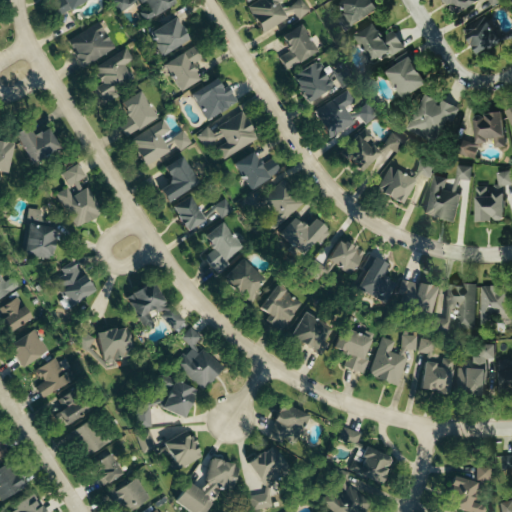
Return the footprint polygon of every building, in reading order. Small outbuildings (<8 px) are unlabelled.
[(54,0),(51,2),(58,16),(87,0),(54,0)] [(122,13),(137,1),(145,10),(140,14),(148,23),(173,3),(169,0),(126,0),(118,8),(122,13)] [(288,22),(279,2),(284,0),(257,0),(248,4),(261,33),(288,22)] [(310,10),(301,0),(297,0),(284,12),(289,18),(285,22),(289,27),(310,10)] [(379,10),(372,0),(346,0),(340,5),(346,14),(337,19),(345,32),(379,10)] [(478,4),(475,0),(444,0),(456,18),(478,4)] [(188,40),(174,18),(148,35),(162,57),(188,40)] [(116,49),(99,22),(68,41),(84,68),(116,49)] [(354,36),(372,63),(389,52),(392,57),(405,49),(394,32),(383,38),(374,24),(354,36)] [(289,52),(278,58),(286,71),(317,52),(300,26),(280,38),(289,52)] [(133,79),(125,65),(133,60),(127,49),(94,68),(103,83),(96,88),(104,102),(127,88),(124,84),(133,79)] [(164,63),(178,91),(199,81),(191,64),(200,60),(195,49),(164,63)] [(400,99),(425,88),(413,59),(387,70),(400,99)] [(338,80),(335,73),(328,77),(321,61),(292,75),(305,103),(334,89),(331,83),(338,80)] [(221,90),(217,81),(192,92),(205,120),(238,105),(229,86),(221,90)] [(119,104),(128,119),(118,125),(125,137),(155,119),(140,92),(119,104)] [(329,139),(359,122),(361,125),(376,117),(369,104),(352,113),(342,95),(313,112),(329,139)] [(442,101),(441,103),(423,95),(408,129),(437,142),(446,122),(453,125),(460,109),(442,101)] [(222,158),(258,141),(244,113),(217,126),(226,144),(217,148),(222,158)] [(506,147),(502,113),(473,117),(477,144),(494,142),(495,148),(506,147)] [(129,142),(145,168),(170,152),(160,137),(170,131),(163,120),(129,142)] [(196,137),(206,148),(217,139),(208,127),(196,137)] [(29,164),(58,151),(48,129),(32,136),(28,128),(15,134),(29,164)] [(175,144),(179,151),(191,145),(185,132),(165,141),(168,148),(175,144)] [(396,153),(403,139),(390,133),(384,147),(396,153)] [(364,173),(378,151),(353,136),(340,158),(364,173)] [(457,154),(475,160),(480,146),(462,140),(457,154)] [(0,172),(6,173),(12,146),(0,143),(0,172)] [(233,166),(251,191),(279,170),(270,159),(262,165),(252,152),(233,166)] [(162,168),(171,184),(159,190),(165,203),(198,186),(183,157),(162,168)] [(430,179),(435,165),(421,159),(416,173),(430,179)] [(86,177),(78,164),(61,174),(73,196),(82,190),(77,182),(86,177)] [(434,176),(425,216),(455,223),(462,194),(458,193),(461,179),(470,182),(473,168),(459,165),(453,192),(445,190),(447,179),(434,176)] [(377,193),(403,205),(414,180),(388,168),(377,193)] [(477,223),(492,223),(492,221),(505,221),(503,186),(511,185),(511,171),(498,172),(498,186),(491,186),(491,187),(475,187),(477,223)] [(276,227),(303,205),(283,181),(258,203),(251,194),(240,203),(250,215),(259,208),(276,227)] [(57,193),(74,229),(101,215),(88,188),(71,196),(67,188),(57,193)] [(205,222),(190,197),(171,208),(186,233),(205,222)] [(222,218),(233,211),(226,199),(214,206),(222,218)] [(55,225),(40,222),(42,211),(29,209),(22,256),(50,261),(55,225)] [(325,229),(314,220),(306,229),(293,218),(278,236),(302,257),(325,229)] [(203,238),(213,250),(204,258),(215,271),(242,249),(221,223),(203,238)] [(327,261),(351,275),(363,254),(339,240),(327,261)] [(357,291),(383,303),(393,283),(381,277),(387,266),(372,258),(357,291)] [(249,304),(260,292),(255,288),(263,280),(241,259),(222,280),(249,304)] [(67,308),(92,294),(75,263),(63,269),(66,274),(52,281),(67,308)] [(0,298),(19,287),(14,277),(5,283),(0,275),(0,298)] [(165,305),(151,283),(125,300),(145,331),(155,325),(149,316),(165,305)] [(432,309),(434,286),(399,283),(397,306),(432,309)] [(475,330),(477,286),(448,285),(447,309),(459,310),(459,329),(475,330)] [(268,317),(266,319),(280,330),(300,304),(276,286),(258,309),(268,317)] [(481,325),(498,325),(498,326),(511,326),(511,318),(510,288),(481,289),(481,325)] [(31,320),(17,297),(0,307),(0,309),(5,318),(0,320),(0,326),(5,336),(31,320)] [(159,317),(176,333),(186,323),(170,306),(159,317)] [(330,326),(302,312),(290,338),(318,351),(330,326)] [(125,327),(96,334),(103,363),(132,355),(125,327)] [(363,374),(368,359),(363,358),(370,338),(341,327),(333,348),(348,354),(344,367),(363,374)] [(201,339),(190,328),(180,338),(190,348),(175,364),(201,389),(222,368),(197,343),(201,339)] [(48,353),(36,330),(7,345),(19,368),(48,353)] [(81,336),(81,347),(92,347),(92,336),(81,336)] [(390,352),(394,342),(382,337),(368,375),(398,385),(407,358),(390,352)] [(416,352),(417,337),(401,337),(400,352),(416,352)] [(430,356),(435,343),(422,338),(417,352),(430,356)] [(495,345),(480,345),(480,357),(474,357),(474,367),(459,368),(459,395),(486,394),(486,359),(495,359),(495,345)] [(64,359),(58,364),(54,358),(36,370),(44,382),(35,388),(43,400),(76,376),(64,359)] [(451,360),(442,360),(441,363),(422,362),(421,391),(450,392),(451,360)] [(499,392),(511,391),(511,368),(499,369),(499,392)] [(184,418),(195,387),(163,375),(159,385),(168,388),(161,409),(184,418)] [(63,427),(86,413),(73,392),(50,406),(63,427)] [(308,415),(282,403),(266,437),(281,443),(284,437),(295,442),(308,415)] [(151,406),(137,406),(138,428),(151,427),(151,406)] [(114,438),(109,429),(98,436),(89,421),(71,431),(85,456),(114,438)] [(381,482),(390,455),(357,444),(361,433),(342,427),(338,441),(358,447),(356,454),(361,455),(358,465),(351,463),(348,472),(381,482)] [(156,446),(149,429),(135,435),(143,452),(156,446)] [(177,470),(201,457),(186,429),(162,443),(177,470)] [(274,506),(268,475),(283,472),(278,450),(252,455),(260,493),(250,496),(253,511),(274,506)] [(93,462),(102,484),(120,476),(110,454),(93,462)] [(511,455),(502,456),(503,472),(511,471),(511,455)] [(173,502),(190,511),(203,511),(204,511),(207,497),(215,484),(221,488),(231,490),(235,484),(238,468),(229,462),(210,458),(203,490),(199,489),(186,481),(173,502)] [(25,486),(9,462),(0,467),(0,498),(2,502),(25,486)] [(491,465),(476,466),(477,480),(491,480),(491,465)] [(477,482),(455,476),(446,505),(467,511),(485,511),(487,506),(471,501),(477,482)] [(148,502),(140,479),(116,488),(124,511),(148,502)] [(356,511),(367,501),(349,485),(337,499),(330,492),(321,502),(332,511),(356,511)] [(44,511),(33,492),(14,502),(18,510),(13,511),(44,511)] [(501,511),(511,511),(511,500),(501,502),(501,511)]
